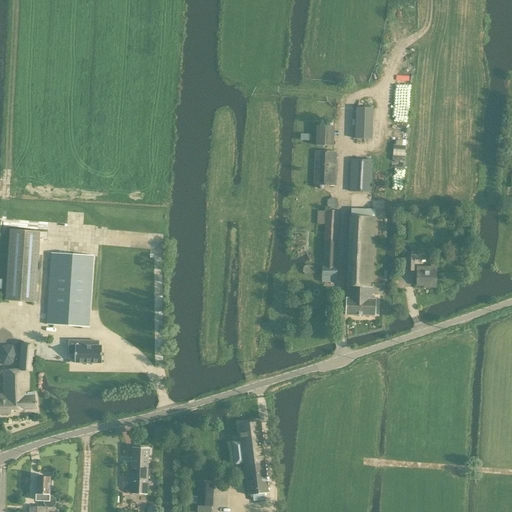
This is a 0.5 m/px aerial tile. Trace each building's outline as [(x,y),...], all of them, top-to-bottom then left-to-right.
[(333,146),(334,127),(316,126),(315,145),(333,146)] [(336,186),(337,152),(315,151),(313,184),(336,186)] [(351,159),(350,191),(370,192),(371,160),(351,159)] [(349,216),(346,315),(374,316),(375,299),(372,299),(372,293),(385,294),(386,284),(376,284),(372,284),(375,210),(351,209),(351,216),(349,216)] [(318,211),(317,223),(324,223),(322,266),(321,275),(336,276),(337,266),(335,266),(338,210),(326,210),(325,211),(318,211)] [(35,303),(39,232),(9,231),(5,301),(35,303)] [(89,327),(92,256),(51,254),(47,325),(89,327)] [(436,288),(436,272),(437,263),(431,263),(431,268),(418,267),(417,285),(428,286),(428,288),(436,288)] [(75,363),(101,363),(101,346),(98,346),(98,341),(69,340),(69,354),(75,354),(75,363)] [(15,370),(16,409),(36,409),(36,392),(29,392),(28,371),(32,372),(34,345),(22,344),(20,370),(15,370)] [(0,394),(0,414),(10,414),(11,410),(16,409),(15,370),(15,366),(9,366),(8,370),(3,370),(3,395),(0,394)] [(268,494),(264,457),(259,422),(239,425),(241,442),(233,443),(235,460),(244,459),(248,496),(253,495),(253,501),(265,500),(264,494),(268,494)] [(149,449),(133,448),(131,493),(147,494),(149,449)] [(36,501),(44,501),(44,505),(47,508),(52,508),(55,505),(56,500),(53,497),(49,497),(50,478),(45,478),(45,477),(39,476),(39,478),(37,478),(37,487),(35,487),(35,493),(37,493),(36,501)] [(199,484),(197,506),(198,506),(197,511),(211,511),(212,507),(213,507),(214,485),(199,484)]
